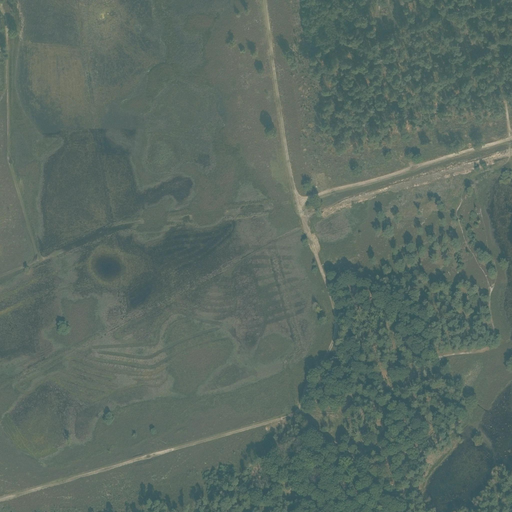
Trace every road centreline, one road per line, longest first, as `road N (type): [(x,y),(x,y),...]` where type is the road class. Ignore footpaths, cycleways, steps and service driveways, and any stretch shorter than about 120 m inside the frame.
road 1 (track): [(300,408),(0,500)]
road 2 (track): [(299,200),(125,226),(35,259)]
road 3 (track): [(0,6),(10,156),(35,259)]
road 4 (track): [(299,200),(511,138)]
road 5 (track): [(299,200),(335,328),(300,408)]
road 6 (track): [(273,68),(299,200)]
